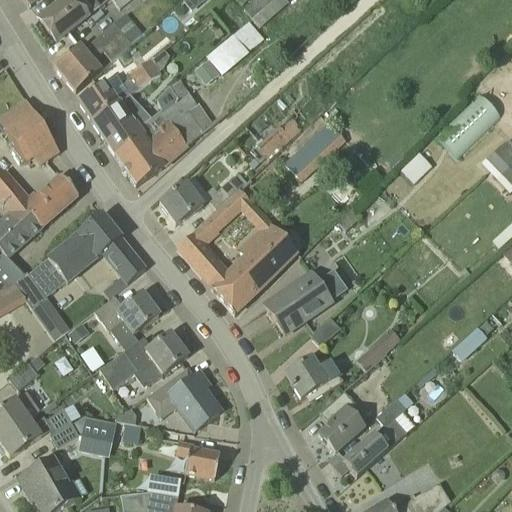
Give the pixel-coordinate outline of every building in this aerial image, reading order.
[(63,0),(38,21),(40,24),(57,46),(100,13),(89,0),(63,0)] [(110,0),(119,11),(133,0),(110,0)] [(251,24),(279,0),(257,0),(242,13),(251,24)] [(79,48),(53,70),(75,96),(101,75),(92,64),(102,56),(110,66),(142,38),(124,18),(82,52),(79,48)] [(262,42),(248,26),(233,39),(246,56),(262,42)] [(233,38),(206,61),(221,80),(248,58),(246,56),(233,39),(233,38)] [(150,65),(158,76),(163,72),(169,61),(163,54),(150,65)] [(76,103),(89,122),(119,103),(158,77),(158,76),(150,65),(150,64),(127,79),(129,82),(123,90),(114,96),(106,83),(76,103)] [(194,75),(205,89),(219,79),(208,64),(194,75)] [(180,85),(168,93),(176,103),(150,121),(137,130),(141,136),(112,157),(135,190),(165,169),(213,129),(198,107),(196,109),(180,85)] [(137,130),(150,121),(129,98),(120,104),(119,103),(89,122),(112,157),(141,136),(137,130)] [(435,139),(456,162),(500,120),(477,98),(435,139)] [(58,156),(32,115),(4,134),(25,166),(35,160),(39,168),(58,156)] [(299,185),(327,159),(344,144),(328,126),(283,167),(299,185)] [(290,143),(280,131),(277,129),(255,148),(268,162),(269,163),(290,143)] [(511,193),(511,145),(507,141),(480,167),(508,197),(511,193)] [(410,187),(429,169),(416,155),(397,173),(410,187)] [(260,165),(255,160),(247,167),(253,173),(260,165)] [(0,207),(8,216),(19,206),(40,231),(76,199),(59,180),(36,200),(33,197),(28,201),(4,173),(0,175),(0,207)] [(228,186),(236,195),(238,193),(242,189),(234,180),(228,186)] [(201,207),(207,202),(208,202),(205,196),(194,181),(158,207),(174,229),(202,208),(201,207)] [(208,202),(207,202),(217,213),(236,195),(228,186),(227,185),(208,202)] [(251,189),(245,195),(251,201),(257,195),(251,189)] [(217,213),(174,252),(234,316),(298,257),(238,193),(236,195),(217,213)] [(0,222),(0,255),(3,258),(6,261),(40,231),(19,206),(8,216),(0,222)] [(346,235),(360,220),(351,210),(336,225),(346,235)] [(66,288),(103,260),(125,289),(145,275),(102,219),(52,256),(46,262),(46,263),(65,287),(66,288)] [(504,230),(491,244),(497,249),(510,235),(504,230)] [(511,250),(503,258),(511,268),(511,250)] [(0,293),(13,286),(23,279),(6,261),(3,258),(0,261),(0,293)] [(45,305),(65,287),(46,263),(13,291),(30,317),(53,349),(69,336),(45,305)] [(329,305),(311,278),(265,310),(283,337),(329,305)] [(0,321),(23,308),(13,291),(0,298),(0,321)] [(120,325),(131,340),(158,320),(141,297),(122,311),(114,300),(96,314),(94,315),(108,335),(120,325)] [(310,339),(319,349),(338,332),(329,322),(310,339)] [(82,328),(67,339),(74,348),(89,337),(82,328)] [(368,353),(378,364),(400,344),(389,332),(368,352),(368,353)] [(452,355),(461,365),(486,342),(484,340),(477,333),(477,332),(452,355)] [(187,360),(170,337),(151,352),(143,341),(98,374),(111,393),(132,378),(143,392),(187,360)] [(300,403),(308,397),(313,404),(342,386),(337,379),(329,365),(319,371),(311,359),(283,377),(291,389),(290,390),(292,393),(293,392),(300,403)] [(38,360),(28,368),(35,376),(45,368),(38,360)] [(28,368),(27,367),(8,384),(17,395),(36,379),(35,376),(28,368)] [(187,371),(143,403),(160,425),(175,414),(191,436),(218,417),(201,393),(208,388),(198,375),(193,380),(187,371)] [(357,410),(343,393),(324,410),(332,419),(326,425),(328,427),(317,438),(334,458),(364,431),(351,416),(357,410)] [(38,414),(33,408),(26,396),(0,413),(0,440),(28,421),(38,414)] [(131,412),(114,424),(116,426),(134,428),(136,419),(131,412)] [(48,434),(50,437),(47,440),(56,453),(78,441),(75,435),(62,413),(42,426),(40,423),(33,428),(28,421),(0,440),(0,448),(9,461),(48,434)] [(75,435),(105,441),(108,424),(82,419),(81,424),(77,424),(75,435)] [(140,430),(124,428),(122,446),(138,448),(140,430)] [(386,453),(373,438),(333,473),(339,480),(347,473),(354,481),(386,453)] [(218,458),(192,453),(193,448),(178,444),(175,458),(186,460),(182,476),(213,483),(218,458)] [(17,483),(27,500),(33,497),(41,511),(58,511),(79,500),(71,487),(68,489),(52,463),(17,483)] [(149,496),(177,501),(180,484),(149,479),(146,496),(149,497),(149,496)] [(390,511),(386,504),(372,511),(442,511),(443,511),(449,506),(438,486),(414,500),(412,498),(390,511)] [(145,511),(174,511),(177,501),(149,496),(149,497),(145,511)]
